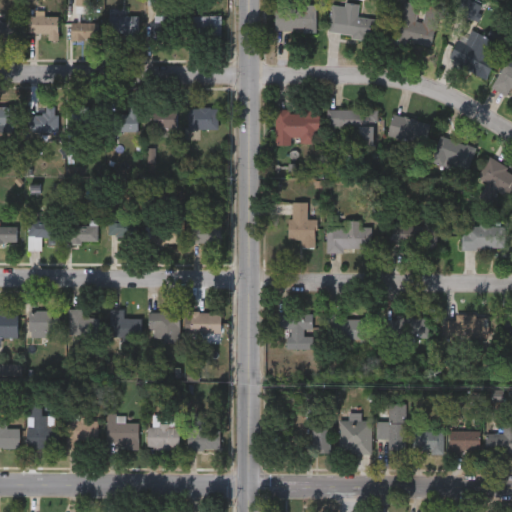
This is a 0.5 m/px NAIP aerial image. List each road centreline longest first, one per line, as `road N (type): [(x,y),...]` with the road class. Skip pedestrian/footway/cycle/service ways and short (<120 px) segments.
road 1 (residential): [(511,133),(428,83),(387,76),(0,72)]
road 2 (residential): [(511,291),(0,277)]
road 3 (tertiary): [(245,0),(244,511)]
road 4 (residential): [(511,485),(244,484)]
road 5 (tertiary): [(244,484),(0,483)]
